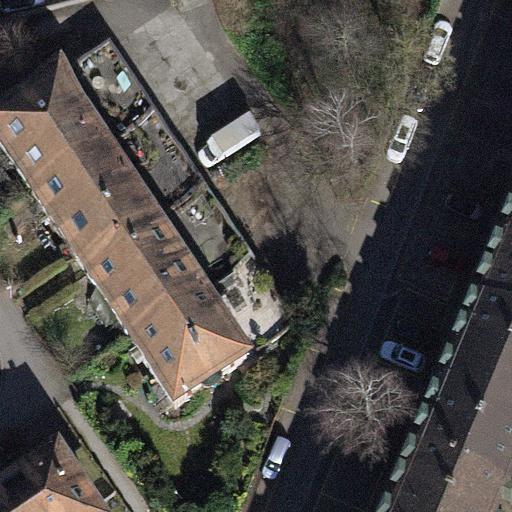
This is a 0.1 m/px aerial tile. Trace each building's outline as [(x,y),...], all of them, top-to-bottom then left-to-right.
[(156,116),(110,47),(0,120),(0,143),(36,196),(156,116)] [(202,184),(156,116),(36,196),(82,265),(202,184)] [(248,253),(202,184),(82,265),(128,333),(248,253)] [(511,218),(473,310),(511,325),(511,218)] [(294,322),(248,253),(128,333),(174,402),(294,322)] [(511,500),(511,325),(473,310),(411,458),(511,500)] [(511,511),(511,500),(411,458),(388,511),(511,511)] [(0,511),(92,511),(59,460),(0,498),(0,511)]
